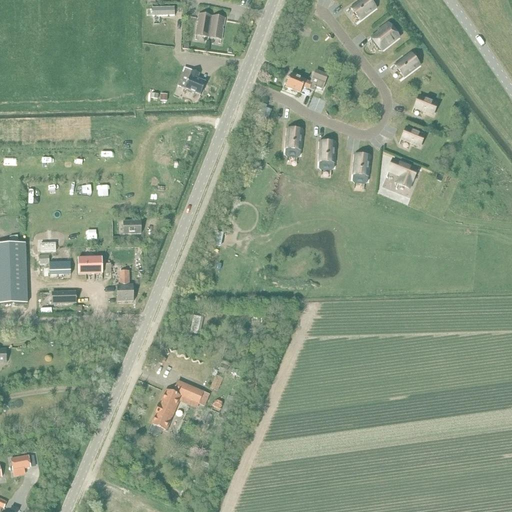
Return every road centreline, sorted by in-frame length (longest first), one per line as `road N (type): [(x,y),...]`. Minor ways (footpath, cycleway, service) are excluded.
road 1 (unclassified): [(64,511),(274,0)]
road 2 (track): [(145,319),(0,322)]
